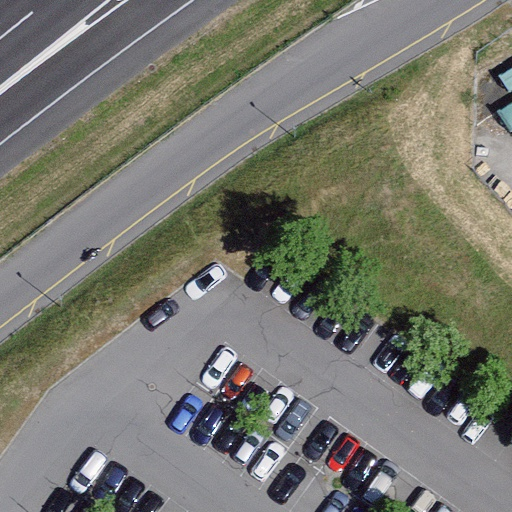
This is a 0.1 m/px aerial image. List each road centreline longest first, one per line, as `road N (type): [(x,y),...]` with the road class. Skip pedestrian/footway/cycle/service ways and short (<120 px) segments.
road 1 (unclassified): [(0,311),(348,48),(428,0)]
road 2 (motorway): [(0,93),(156,0)]
